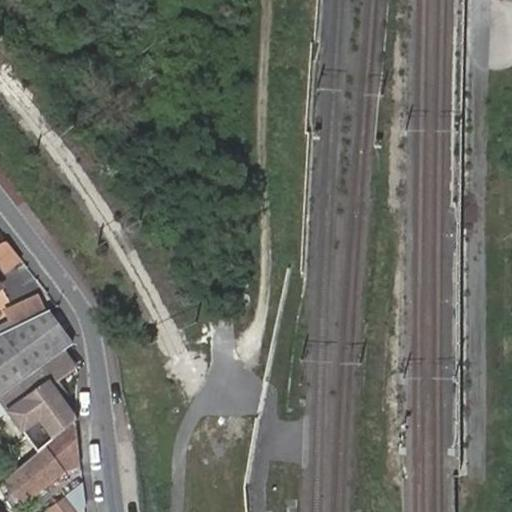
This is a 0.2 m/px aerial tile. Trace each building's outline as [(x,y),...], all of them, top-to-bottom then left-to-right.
[(0,268),(1,272),(20,264),(9,238),(0,241),(0,268)] [(0,319),(6,328),(36,307),(27,293),(0,312),(0,319)] [(66,344),(39,304),(36,307),(6,328),(0,332),(0,395),(58,351),(66,344)] [(69,368),(58,351),(0,395),(0,409),(34,451),(71,420),(57,401),(63,397),(51,381),(69,368)] [(58,466),(79,464),(74,418),(71,420),(34,451),(1,478),(19,500),(58,466)] [(48,507),(51,511),(77,511),(80,510),(67,493),(48,507)]
